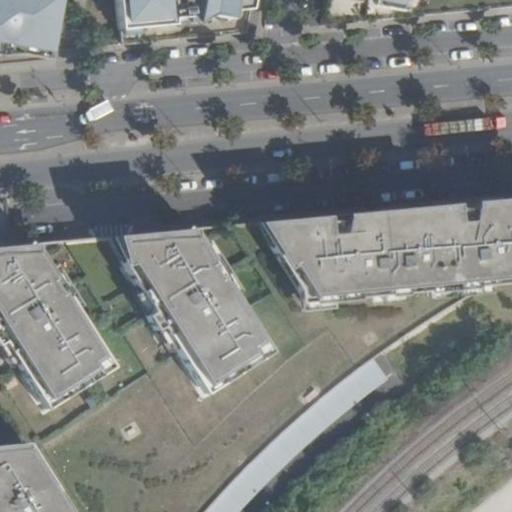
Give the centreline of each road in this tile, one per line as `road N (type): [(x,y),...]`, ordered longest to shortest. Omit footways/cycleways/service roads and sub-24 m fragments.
road 1 (primary): [(0,170),(511,126)]
road 2 (primary): [(507,78),(102,115)]
road 3 (residential): [(511,38),(276,60)]
road 4 (residential): [(276,60),(121,73)]
